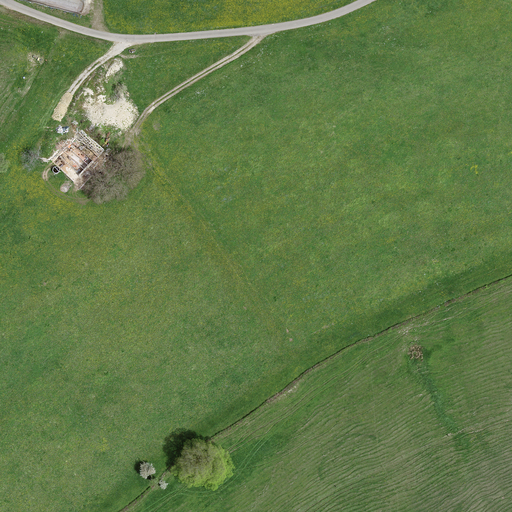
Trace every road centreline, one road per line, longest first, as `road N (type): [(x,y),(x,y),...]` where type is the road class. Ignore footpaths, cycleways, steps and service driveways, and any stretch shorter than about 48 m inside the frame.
road 1 (unclassified): [(131,39),(266,29),(366,0)]
road 2 (track): [(266,29),(154,105),(115,142)]
road 3 (unclassified): [(131,39),(4,0)]
road 4 (track): [(131,39),(89,72),(46,128)]
